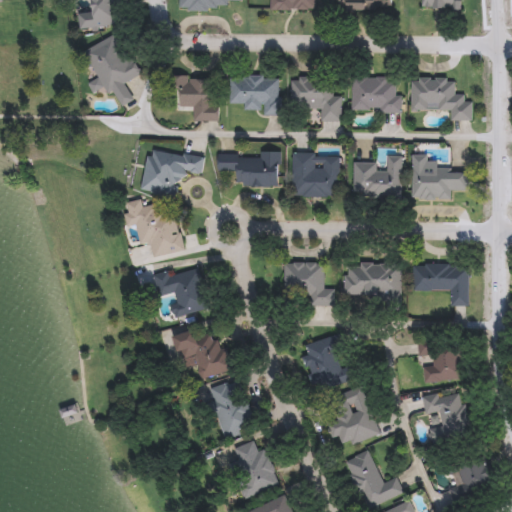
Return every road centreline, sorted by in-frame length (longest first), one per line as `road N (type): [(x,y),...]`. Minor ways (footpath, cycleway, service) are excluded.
road 1 (residential): [(504,511),(295,425),(240,271),(244,242),(260,227),(501,231)]
road 2 (tertiary): [(511,403),(501,310),(499,0)]
road 3 (residential): [(503,45),(182,40),(168,36),(159,0)]
